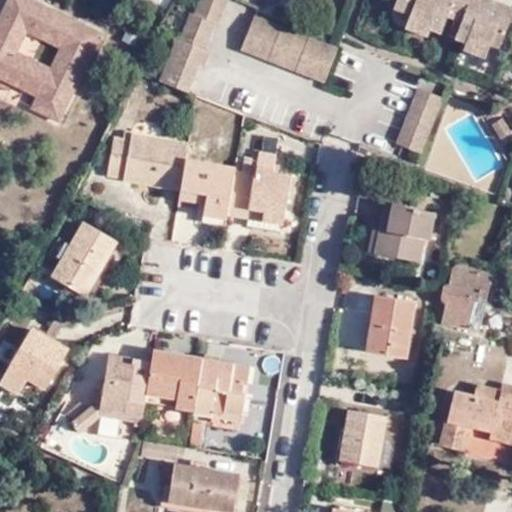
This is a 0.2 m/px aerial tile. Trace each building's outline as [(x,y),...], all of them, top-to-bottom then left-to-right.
[(27,0),(10,0),(0,21),(0,73),(26,86),(28,83),(44,90),(35,107),(59,119),(100,35),(27,0)] [(175,41),(158,82),(189,93),(199,66),(204,67),(209,53),(205,51),(216,24),(219,25),(228,0),(198,0),(192,15),(189,14),(178,42),(175,41)] [(403,0),(394,0),(391,10),(399,13),(403,0)] [(403,0),(399,13),(409,16),(430,23),(427,29),(429,30),(438,33),(444,14),(447,9),(463,14),(461,21),(455,38),(465,43),(468,37),(489,44),(498,47),(511,11),(511,10),(484,0),(403,0)] [(447,9),(444,14),(452,17),(461,21),(463,14),(447,9)] [(337,48),(254,16),(241,50),(323,83),(337,48)] [(430,23),(409,16),(404,30),(426,38),(429,30),(427,29),(430,23)] [(483,58),(489,44),(468,37),(465,43),(462,50),(483,58)] [(442,98),(416,88),(394,142),(420,154),(442,98)] [(501,119),(492,124),(500,140),(510,134),(501,119)] [(169,181),(183,184),(189,151),(191,139),(136,128),(134,135),(120,133),(112,167),(143,175),(145,171),(170,177),(169,181)] [(238,166),(230,211),(249,215),(250,206),(287,213),(295,175),(282,172),(275,171),(280,151),(263,148),(261,157),(249,154),(246,168),(238,166)] [(206,209),(229,214),(230,211),(238,166),(239,162),(189,151),(183,184),(210,190),(208,198),(206,209)] [(286,153),(280,151),(275,171),(282,172),(286,153)] [(183,184),(181,193),(208,198),(210,190),(183,184)] [(385,223),(379,254),(419,261),(424,238),(427,239),(433,212),(402,205),(402,203),(382,199),(377,222),(385,223)] [(250,206),(249,215),(248,223),(283,230),(287,213),(250,206)] [(49,266),(80,283),(93,263),(99,266),(110,249),(103,244),(110,232),(79,214),(49,266)] [(371,252),(379,254),(385,223),(377,222),(371,252)] [(93,263),(80,283),(87,287),(99,266),(93,263)] [(441,285),(441,288),(437,302),(441,303),(438,322),(476,331),(487,274),(456,265),(451,265),(449,268),(448,270),(444,285),(441,285)] [(369,351),(407,359),(418,305),(379,296),(369,351)] [(7,364),(24,374),(39,384),(62,349),(49,340),(62,321),(55,315),(40,335),(29,327),(6,363),(7,364)] [(195,408),(205,357),(155,347),(153,359),(150,380),(180,386),(177,405),(195,408)] [(109,351),(108,358),(127,360),(128,354),(109,351)] [(119,415),(143,419),(147,399),(150,380),(153,359),(128,354),(127,360),(108,358),(99,405),(120,409),(119,415)] [(251,365),(205,357),(195,408),(195,411),(212,415),(213,410),(242,415),(251,365)] [(19,381),(24,374),(7,364),(4,371),(19,381)] [(150,380),(147,399),(177,405),(180,386),(150,380)] [(511,386),(499,384),(497,391),(511,394),(511,386)] [(511,394),(497,391),(473,385),(470,396),(451,391),(437,443),(459,449),(465,425),(486,431),(488,432),(490,425),(511,431),(511,394)] [(98,412),(119,415),(120,409),(99,405),(98,412)] [(386,416),(351,410),(342,460),(377,466),(386,416)] [(488,432),(486,431),(485,436),(511,443),(511,431),(490,425),(488,432)] [(177,446),(148,441),(146,453),(175,459),(177,446)] [(165,500),(200,506),(230,511),(237,476),(163,462),(158,482),(161,482),(168,484),(165,500)] [(182,511),(199,511),(200,506),(165,500),(168,484),(161,482),(156,506),(182,511)]
